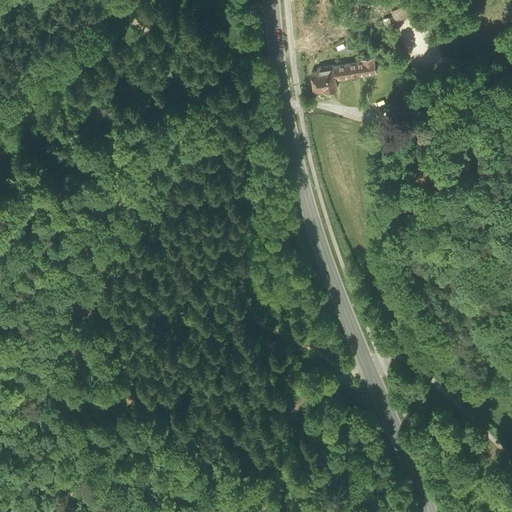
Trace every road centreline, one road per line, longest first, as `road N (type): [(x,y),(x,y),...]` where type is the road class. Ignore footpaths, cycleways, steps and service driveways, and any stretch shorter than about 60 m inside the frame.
road 1 (primary): [(428,511),(303,190),(270,0)]
road 2 (track): [(256,328),(230,266),(184,95),(157,44),(121,11)]
road 3 (track): [(511,458),(424,372),(381,363),(349,376)]
road 4 (track): [(318,511),(294,411),(256,328)]
road 5 (unknown): [(0,131),(55,64),(121,11)]
